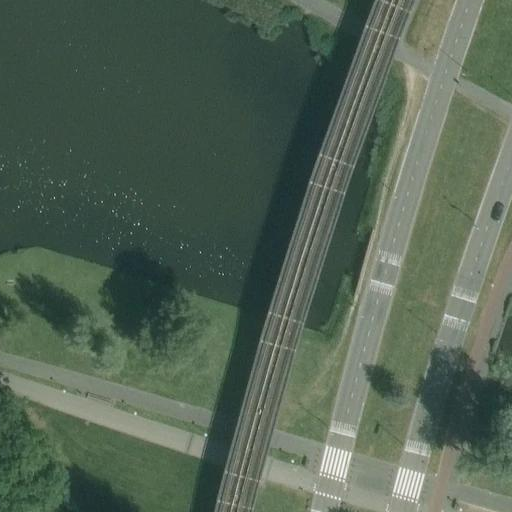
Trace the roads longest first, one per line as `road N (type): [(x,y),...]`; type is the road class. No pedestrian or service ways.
road 1 (secondary): [(469,0),(370,321),(322,511)]
road 2 (secondary): [(397,511),(511,153)]
